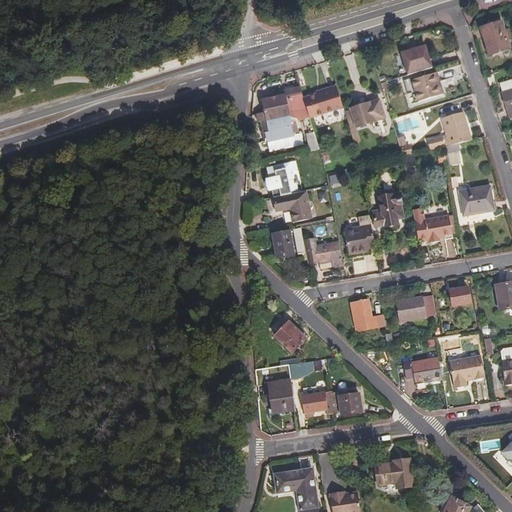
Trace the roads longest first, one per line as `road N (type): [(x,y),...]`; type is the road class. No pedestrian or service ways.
road 1 (secondary): [(244,53),(0,126)]
road 2 (secondary): [(0,145),(240,70)]
road 3 (residential): [(511,258),(293,297)]
road 4 (secondary): [(240,70),(450,2)]
road 5 (residential): [(511,202),(450,2)]
road 6 (unclassified): [(233,243),(252,450)]
road 7 (secondary): [(423,0),(244,53)]
road 8 (residential): [(426,426),(293,297)]
road 9 (unclassified): [(252,450),(426,426)]
road 10 (unclassified): [(233,243),(240,70)]
road 11 (residential): [(511,510),(426,426)]
